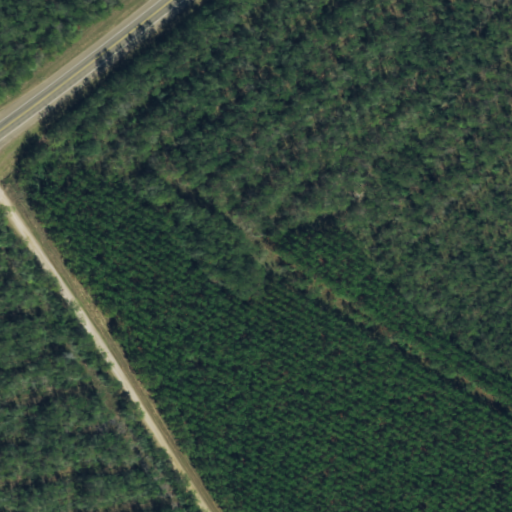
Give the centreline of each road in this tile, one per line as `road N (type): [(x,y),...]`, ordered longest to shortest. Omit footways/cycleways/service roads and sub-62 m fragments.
road 1 (residential): [(200,511),(147,432),(0,158)]
road 2 (primary): [(0,142),(189,0)]
